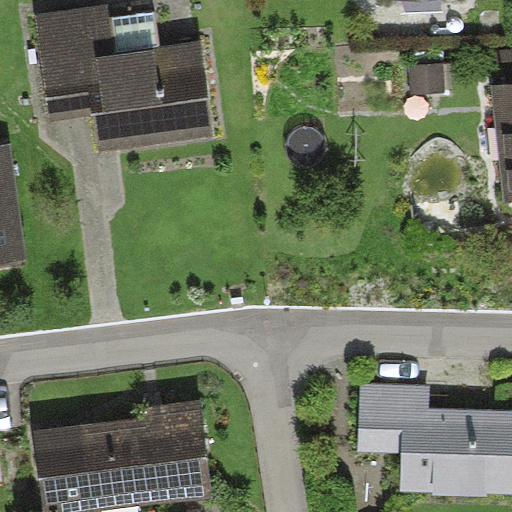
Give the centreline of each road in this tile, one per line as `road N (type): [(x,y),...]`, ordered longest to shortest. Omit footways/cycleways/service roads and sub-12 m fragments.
road 1 (residential): [(262,331),(0,361)]
road 2 (residential): [(511,337),(262,331)]
road 3 (residential): [(291,511),(262,331)]
